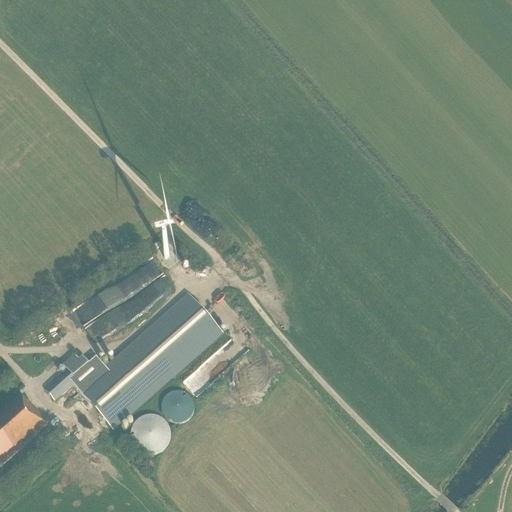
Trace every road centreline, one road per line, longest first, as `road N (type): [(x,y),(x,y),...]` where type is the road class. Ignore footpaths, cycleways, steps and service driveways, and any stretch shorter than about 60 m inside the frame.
road 1 (track): [(222,265),(453,511)]
road 2 (track): [(0,44),(222,265)]
